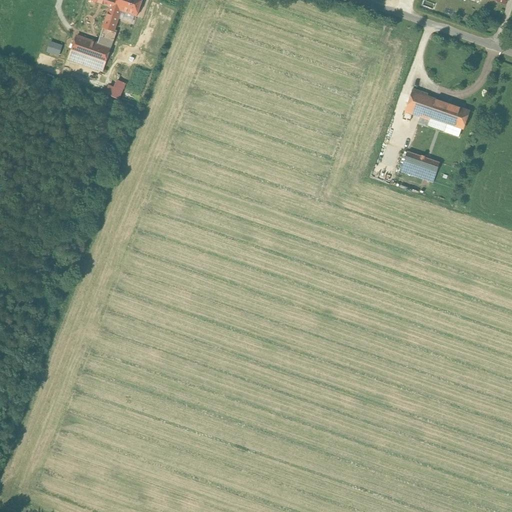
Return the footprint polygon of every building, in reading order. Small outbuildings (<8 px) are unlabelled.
[(123,0),(94,0),(111,6),(103,28),(113,31),(121,9),(123,0)] [(141,0),(123,0),(121,9),(136,14),(141,0)] [(113,31),(103,28),(97,44),(110,49),(116,32),(113,31)] [(97,44),(77,37),(69,58),(102,71),(110,49),(97,44)] [(103,93),(119,99),(125,83),(115,79),(112,87),(107,85),(103,93)] [(434,100),(411,92),(404,111),(428,119),(429,116),(434,100)] [(434,100),(429,116),(446,122),(452,106),(434,100)] [(467,111),(452,106),(446,122),(461,128),(467,111)] [(438,163),(406,151),(403,160),(435,172),(438,163)]
